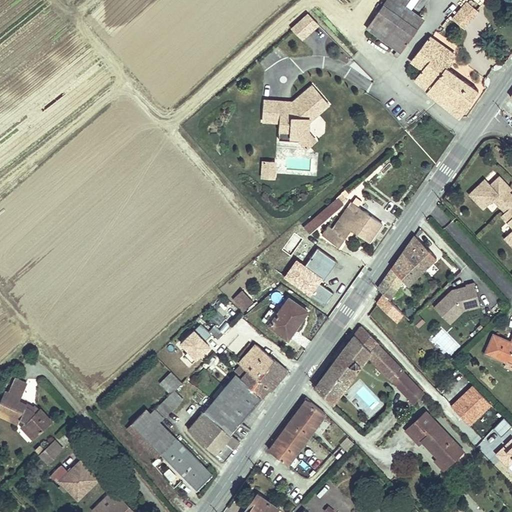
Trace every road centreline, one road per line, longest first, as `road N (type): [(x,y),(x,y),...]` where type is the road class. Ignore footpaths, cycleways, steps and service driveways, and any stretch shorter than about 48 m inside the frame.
road 1 (residential): [(205,511),(511,76)]
road 2 (unknown): [(97,393),(99,408),(183,511)]
road 3 (unknown): [(422,202),(511,289)]
